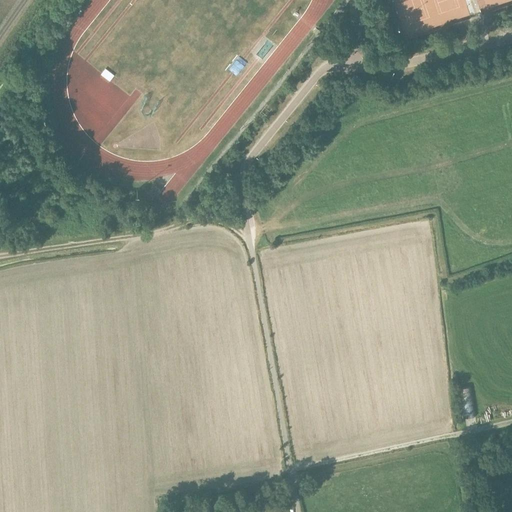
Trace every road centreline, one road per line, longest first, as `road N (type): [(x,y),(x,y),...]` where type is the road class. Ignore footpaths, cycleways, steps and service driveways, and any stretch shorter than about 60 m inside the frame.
road 1 (unclassified): [(298,511),(242,201),(249,160),(326,67),(389,68),(511,40)]
road 2 (track): [(511,423),(290,475)]
